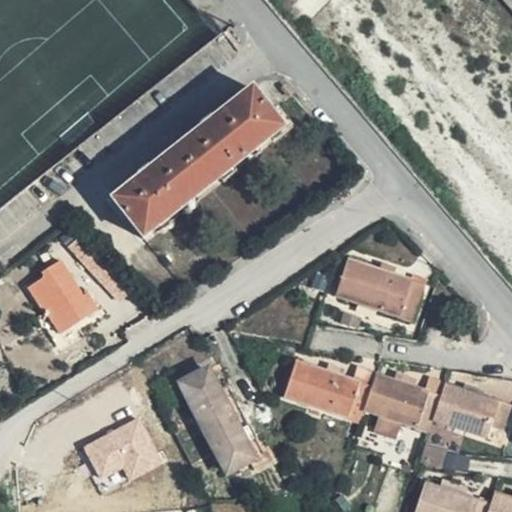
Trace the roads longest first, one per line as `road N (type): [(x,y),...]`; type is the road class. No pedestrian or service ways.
road 1 (residential): [(399,189),(11,425),(0,443)]
road 2 (residential): [(399,189),(244,0)]
road 3 (residential): [(511,319),(399,189)]
